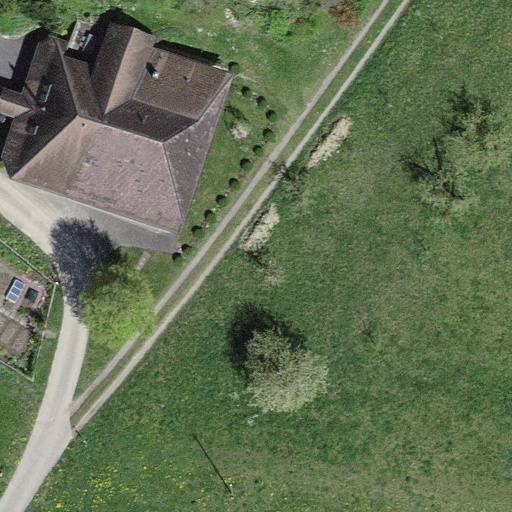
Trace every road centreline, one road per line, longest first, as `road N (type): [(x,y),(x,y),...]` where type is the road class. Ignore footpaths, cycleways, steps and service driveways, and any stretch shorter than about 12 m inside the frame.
road 1 (track): [(387,0),(259,183),(7,511)]
road 2 (track): [(54,447),(66,320),(23,228),(0,210)]
